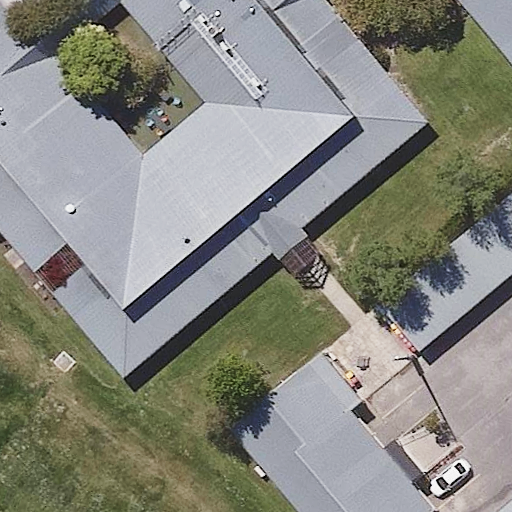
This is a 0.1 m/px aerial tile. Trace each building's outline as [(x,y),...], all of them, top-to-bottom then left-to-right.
[(431,125),(324,0),(120,0),(209,105),(145,158),(11,0),(0,0),(0,231),(126,381),(431,125)] [(511,0),(460,0),(511,62),(511,0)] [(511,194),(379,302),(420,353),(511,278),(511,194)] [(437,511),(456,496),(334,358),(243,437),(309,511),(437,511)] [(511,511),(511,502),(499,511),(511,511)]
